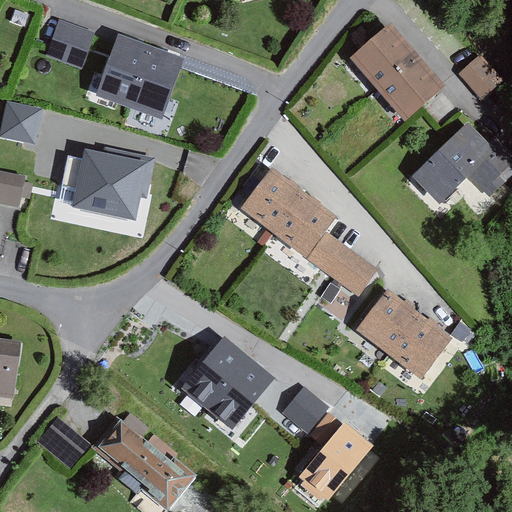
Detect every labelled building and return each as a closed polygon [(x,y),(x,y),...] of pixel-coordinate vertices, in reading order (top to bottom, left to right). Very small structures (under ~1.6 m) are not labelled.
[(98,41),(65,27),(55,52),(87,66),(98,41)] [(441,93),(389,37),(358,66),(409,122),(441,93)] [(181,70),(125,49),(105,101),(160,122),(181,70)] [(490,63),(467,82),(484,102),(507,83),(490,63)] [(0,137),(36,143),(41,107),(5,102),(0,134),(0,137)] [(493,163),(468,137),(417,188),(442,214),(493,163)] [(162,158),(87,143),(75,204),(150,218),(162,158)] [(22,185),(1,178),(0,179),(0,210),(13,215),(22,185)] [(333,225),(275,181),(250,214),(360,298),(377,276),(324,237),(333,225)] [(457,355),(391,305),(359,347),(424,397),(457,355)] [(271,381),(220,340),(182,387),(233,428),(271,381)] [(0,397),(11,398),(17,347),(0,345),(0,397)] [(282,409),(306,432),(329,408),(305,385),(282,409)] [(76,465),(90,439),(51,419),(38,445),(76,465)] [(373,446),(344,423),(300,477),(329,500),(373,446)] [(188,487),(119,431),(99,456),(169,511),(188,487)]
